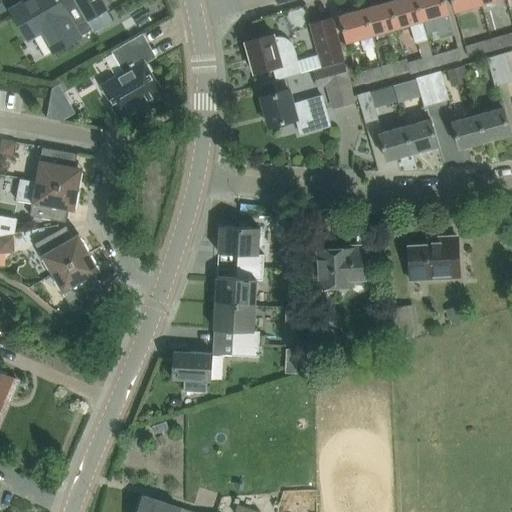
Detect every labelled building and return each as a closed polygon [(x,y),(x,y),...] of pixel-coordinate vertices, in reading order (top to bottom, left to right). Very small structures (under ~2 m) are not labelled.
[(94,29),(77,0),(28,0),(27,1),(26,0),(25,0),(10,9),(28,39),(40,32),(53,53),(82,37),(82,36),(94,29)] [(112,19),(106,10),(108,9),(102,0),(77,0),(94,29),(112,19)] [(365,7),(372,35),(398,28),(390,0),(365,7)] [(416,0),(390,0),(398,28),(412,24),(417,42),(419,41),(423,57),(407,62),(408,69),(409,69),(410,74),(434,67),(431,55),(433,54),(423,21),(422,21),(416,0)] [(423,21),(434,18),(440,38),(455,34),(445,0),(416,0),(422,21),(423,21)] [(481,4),(480,0),(452,0),(454,3),(456,11),(481,4)] [(365,7),(340,14),(348,42),(372,35),(365,7)] [(318,19),(318,20),(309,23),(317,53),(321,66),(344,59),(332,16),(318,19)] [(511,31),(492,38),(491,38),(495,50),(511,44),(511,31)] [(146,96),(149,101),(162,93),(145,64),(157,57),(143,33),(112,51),(124,73),(103,85),(121,116),(139,106),(136,102),(146,96)] [(274,33),(246,41),(246,43),(248,42),(251,52),(249,53),(254,72),(273,67),(276,78),(273,79),(273,80),(286,76),(301,71),(321,66),(317,53),(298,58),(294,45),(292,41),(289,39),(285,36),(282,35),(277,35),(275,36),(274,33)] [(495,50),(491,38),(465,45),(468,57),(495,50)] [(433,54),(431,55),(434,67),(461,59),(458,47),(433,54)] [(511,51),(511,50),(499,54),(507,82),(511,80),(511,51)] [(496,85),(507,82),(499,54),(488,57),(496,85)] [(405,58),(381,65),(383,76),(408,69),(407,62),(406,62),(405,58)] [(352,95),(347,77),(343,62),(314,70),(318,85),(325,83),(332,107),(354,102),(353,100),(360,98),(358,94),(352,95)] [(381,65),(356,72),(359,83),(383,76),(381,65)] [(429,74),(437,102),(450,98),(442,70),(429,74)] [(427,105),(437,102),(429,74),(419,76),(427,105)] [(276,92),(261,96),(269,125),(297,117),(298,124),(326,117),(320,96),(294,103),(286,76),(273,80),(276,92)] [(370,90),(358,94),(360,98),(367,122),(379,119),(370,90)] [(511,134),(504,107),(478,114),(486,141),(511,134)] [(391,120),(409,120),(409,109),(391,110),(391,120)] [(460,148),(486,141),(478,114),(453,121),(460,148)] [(405,124),(413,152),(439,145),(431,117),(405,124)] [(379,132),(387,160),(413,152),(405,124),(379,132)] [(2,139),(0,149),(0,153),(13,156),(16,141),(2,139)] [(40,159),(37,179),(36,181),(79,189),(82,174),(83,167),(76,166),(78,153),(43,147),(41,159),(40,159)] [(75,210),(79,189),(36,181),(30,215),(65,221),(68,209),(75,210)] [(0,234),(13,232),(17,218),(0,214),(0,234)] [(238,253),(237,265),(264,267),(265,254),(259,253),(261,226),(219,224),(218,252),(238,253)] [(66,226),(36,243),(53,273),(90,252),(83,239),(79,232),(72,236),(66,226)] [(460,277),(459,256),(457,236),(439,237),(440,244),(409,245),(411,280),(460,277)] [(371,287),(370,279),(369,250),(351,251),(351,254),(344,255),(344,249),(318,250),(319,268),(315,269),(316,286),(321,286),(323,290),(336,289),(337,285),(353,284),(354,288),(359,291),(366,291),(371,287)] [(103,290),(94,275),(101,271),(90,252),(53,273),(76,314),(103,290)] [(263,280),(264,267),(237,265),(237,277),(216,276),(215,302),(257,305),(258,280),(263,280)] [(234,330),(233,342),(260,344),(260,331),(255,330),(257,305),(215,302),(213,329),(234,330)] [(460,304),(446,309),(452,322),(465,317),(460,304)] [(318,326),(310,338),(327,350),(335,338),(333,330),(326,325),(318,326)] [(284,331),(283,343),(297,344),(298,332),(284,331)] [(259,356),(260,344),(233,342),(232,355),(259,356)] [(286,348),(285,366),(296,366),(297,348),(286,348)] [(174,350),(172,378),(185,378),(184,390),(206,391),(207,380),(212,380),(213,353),(174,350)] [(18,380),(0,372),(0,409),(5,398),(9,399),(18,380)] [(309,400),(297,401),(298,414),(310,413),(309,400)] [(293,511),(308,511),(313,493),(300,489),(293,511)] [(192,511),(145,496),(139,511),(192,511)]
